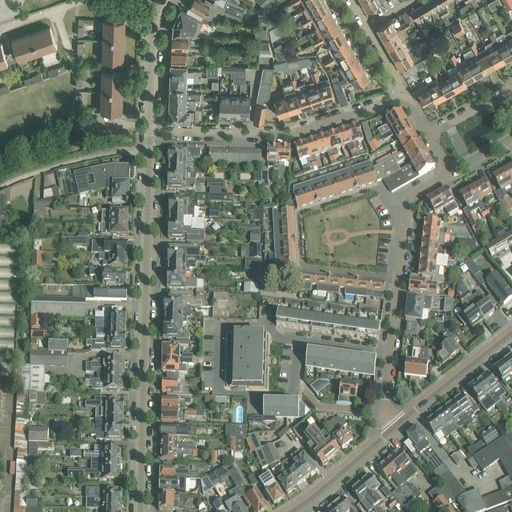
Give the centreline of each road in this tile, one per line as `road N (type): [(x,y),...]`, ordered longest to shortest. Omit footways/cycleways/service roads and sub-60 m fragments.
road 1 (unclassified): [(139,511),(149,131)]
road 2 (residential): [(398,278),(303,267),(299,214),(375,188),(407,200)]
road 3 (residential): [(149,131),(287,135),(406,96)]
road 4 (residential): [(301,341),(280,338),(266,325),(227,324),(220,331),(220,391),(283,394),(294,385)]
road 5 (unclassified): [(396,427),(511,334)]
road 6 (unclassified): [(292,511),(396,427)]
road 7 (unclassified): [(149,131),(153,22),(163,0)]
